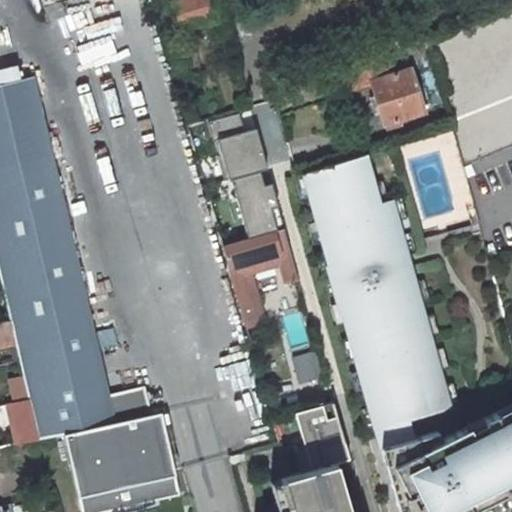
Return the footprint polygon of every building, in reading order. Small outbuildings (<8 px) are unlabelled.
[(178,26),(214,16),(209,0),(178,0),(171,2),(178,26)] [(171,2),(165,4),(172,27),(178,26),(171,2)] [(168,47),(172,60),(187,56),(194,76),(202,73),(190,33),(181,36),(183,43),(168,47)] [(398,45),(388,49),(390,54),(400,50),(398,45)] [(388,49),(340,67),(349,92),(373,85),(386,129),(402,124),(400,119),(423,111),(410,69),(402,71),(399,62),(400,50),(390,54),(388,49)] [(179,81),(194,76),(187,56),(172,60),(179,81)] [(0,272),(19,358),(92,341),(31,75),(0,82),(0,272)] [(449,83),(443,86),(447,96),(453,94),(449,83)] [(218,181),(267,167),(265,160),(258,134),(246,128),(243,129),(238,110),(201,121),(206,140),(208,140),(212,155),(211,156),(218,181)] [(376,202),(363,153),(302,172),(328,263),(324,264),(338,314),(342,313),(374,428),(408,419),(448,407),(389,199),(376,202)] [(263,184),(235,192),(247,237),(284,227),(273,188),(263,184)] [(297,277),(284,227),(247,237),(222,245),(244,322),(253,319),(265,316),(251,271),(269,266),(273,260),(279,258),(284,280),(297,277)] [(266,322),(265,316),(253,319),(255,325),(266,322)] [(10,319),(0,321),(0,344),(16,341),(10,319)] [(144,386),(104,394),(92,341),(19,358),(29,398),(38,438),(63,433),(150,414),(144,386)] [(262,427),(252,354),(220,358),(229,432),(262,427)] [(29,398),(7,403),(17,444),(38,439),(38,438),(29,398)] [(289,511),(349,511),(335,462),(348,458),(331,402),(293,412),(309,470),(280,478),(289,511)] [(413,437),(379,447),(397,511),(461,511),(511,487),(511,404),(482,419),(486,427),(472,434),(468,426),(441,439),(436,431),(413,437)] [(101,511),(172,497),(179,495),(160,412),(150,414),(63,433),(70,462),(80,511),(101,511)] [(408,419),(374,428),(379,447),(413,437),(408,419)] [(486,427),(482,419),(468,426),(472,434),(486,427)]
